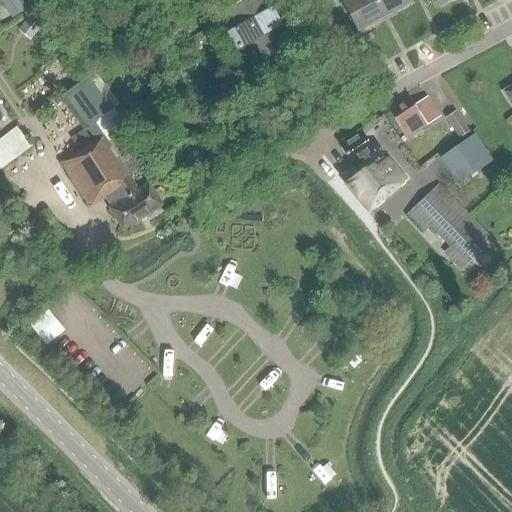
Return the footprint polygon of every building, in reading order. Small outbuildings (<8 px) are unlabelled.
[(1,0),(11,19),(26,13),(20,0),(1,0)] [(281,25),(270,6),(263,10),(256,0),(240,0),(220,12),(231,30),(224,34),(233,52),(252,41),(262,59),(284,47),(274,29),(281,25)] [(341,0),(357,30),(384,16),(375,0),(341,0)] [(375,0),(384,16),(411,2),(409,0),(375,0)] [(40,27),(27,17),(16,30),(29,41),(40,27)] [(87,76),(59,96),(84,130),(86,128),(95,141),(104,135),(107,133),(121,123),(119,120),(112,110),(87,76)] [(406,139),(439,117),(425,97),(413,105),(409,98),(388,111),(406,139)] [(458,138),(469,131),(455,111),(445,118),(458,138)] [(0,137),(0,169),(31,146),(15,127),(0,137)] [(338,174),(369,210),(405,179),(386,157),(383,159),(372,145),(370,147),(359,130),(338,144),(350,163),(338,174)] [(439,158),(458,185),(492,161),(473,134),(439,158)] [(79,152),(61,163),(89,207),(106,196),(112,205),(108,208),(122,231),(162,205),(149,182),(138,189),(137,189),(107,141),(104,135),(95,141),(92,143),(85,148),(79,152)] [(123,145),(118,155),(125,158),(130,149),(123,145)] [(492,240),(438,183),(405,215),(423,233),(429,228),(448,247),(442,253),(460,271),(492,240)]
